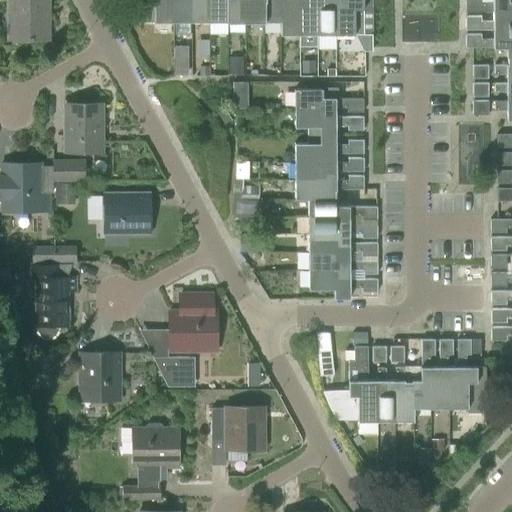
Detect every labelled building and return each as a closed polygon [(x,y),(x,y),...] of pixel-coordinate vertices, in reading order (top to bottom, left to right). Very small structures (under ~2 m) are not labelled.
[(8,0),(9,41),(42,41),(42,10),(48,10),(48,0),(8,0)] [(154,25),(174,24),(173,0),(140,0),(141,23),(154,23),(154,25)] [(173,0),(174,24),(192,24),(191,0),(173,0)] [(191,0),(192,24),(210,24),(209,0),(191,0)] [(209,0),(210,24),(228,24),(227,0),(209,0)] [(227,0),(228,23),(228,24),(246,23),(245,0),(227,0)] [(245,0),(246,23),(264,23),(264,22),(263,0),(245,0)] [(263,0),(264,22),(264,23),(280,23),(281,23),(281,0),(263,0)] [(281,0),(281,23),(280,23),(280,37),(300,37),(300,11),(309,11),(308,0),(281,0)] [(308,0),(309,11),(300,11),(300,37),(318,36),(318,11),(326,11),(325,0),(308,0)] [(318,11),(318,36),(336,36),(336,11),(344,11),(343,0),(325,0),(326,11),(318,11)] [(336,11),(336,36),(355,36),(355,34),(364,34),(364,11),(363,0),(343,0),(344,11),(336,11)] [(465,14),(493,14),(493,13),(508,13),(508,21),(511,21),(511,2),(509,3),(508,0),(493,0),(494,4),(481,4),(480,0),(479,0),(465,0),(465,14)] [(466,32),(493,31),(508,31),(508,40),(511,39),(511,21),(508,21),(508,13),(493,13),(493,14),(493,23),(481,23),(481,18),(466,18),(466,32)] [(507,50),(507,58),(511,57),(511,39),(508,40),(508,31),(493,31),(493,41),(481,41),(481,35),(466,36),(466,49),(493,49),(493,50),(507,50)] [(195,71),(194,44),(178,45),(180,72),(195,71)] [(233,55),(233,73),(249,73),(249,55),(233,55)] [(507,76),(507,84),(511,84),(511,57),(507,58),(507,67),(494,67),(494,76),(507,76)] [(336,74),(336,65),(307,65),(307,74),(336,74)] [(472,79),(488,79),(488,65),(472,65),(472,79)] [(254,104),(252,82),(242,82),(243,104),(254,104)] [(488,84),(472,83),(472,97),(488,97),(488,84)] [(507,94),(507,102),(511,102),(511,84),(507,84),(494,84),(494,94),(507,94)] [(296,91),(296,109),(320,109),(320,120),(334,120),(334,110),(347,110),(347,114),(363,114),(363,101),(334,101),(334,100),(321,100),(321,91),(296,91)] [(488,115),(488,101),(472,101),(472,115),(488,115)] [(511,102),(507,102),(494,102),(494,112),(508,112),(508,122),(511,122),(511,102)] [(64,154),(101,154),(101,107),(64,107),(64,154)] [(308,129),(308,137),(334,137),(334,128),(347,128),(347,132),(363,132),(363,120),(334,120),(320,120),(320,109),(296,109),(296,129),(308,129)] [(295,145),(295,163),(320,163),(320,155),(334,155),(363,155),(363,142),(347,142),(347,147),(334,147),(334,137),(308,137),(308,145),(295,145)] [(511,137),(497,137),(497,150),(511,150),(511,137)] [(295,163),(296,181),(320,181),(320,173),(334,173),(363,173),(363,160),(347,160),(347,165),(334,165),(334,155),(320,155),(320,163),(295,163)] [(511,155),(497,156),(497,169),(511,168),(511,155)] [(53,182),(53,159),(52,159),(52,166),(2,166),(1,214),(41,214),(41,212),(50,212),(50,193),(53,193),(53,182)] [(84,159),(53,159),(53,182),(84,182),(84,159)] [(254,161),(241,161),(240,177),(254,177),(254,161)] [(296,201),(309,201),(309,199),(334,199),(334,191),(363,191),(363,178),(347,178),(347,182),(334,183),(334,173),(320,173),(320,181),(296,181),(296,201)] [(511,173),(498,173),(497,186),(511,185),(511,173)] [(234,177),(232,199),(242,199),(242,198),(258,199),(258,188),(252,186),(242,186),(242,179),(234,177)] [(55,204),(74,204),(74,184),(55,184),(55,204)] [(511,191),(497,191),(497,204),(511,204),(511,191)] [(150,236),(150,196),(102,196),(103,237),(150,236)] [(242,199),(232,199),(231,215),(234,218),(254,219),(255,200),(242,200),(242,199)] [(309,201),(309,217),(334,217),(334,228),(348,228),(348,227),(348,218),(361,218),(361,222),(376,222),(376,208),(348,209),(348,207),(334,207),(334,199),(309,199),(309,201)] [(309,217),(309,235),(334,235),(334,246),(348,246),(348,245),(348,236),(361,236),(361,240),(376,240),(376,227),(348,227),(348,228),(334,228),(334,217),(309,217)] [(511,230),(511,221),(490,222),(490,235),(506,235),(506,230),(511,230)] [(240,235),(240,252),(264,251),(263,235),(240,235)] [(309,235),(309,253),(334,253),(334,264),(348,264),(348,256),(361,255),(361,259),(377,259),(377,245),(348,245),(348,246),(334,246),(334,235),(309,235)] [(511,248),(511,239),(490,240),(490,253),(506,253),(505,249),(511,248)] [(33,263),(54,263),(54,248),(34,248),(33,263)] [(54,248),(54,263),(74,263),(74,248),(54,248)] [(309,253),(309,271),(334,272),(334,281),(348,281),(348,272),(361,272),(361,277),(376,277),(376,263),(348,264),(334,264),(334,253),(309,253)] [(511,266),(511,257),(490,258),(490,272),(506,272),(506,266),(511,266)] [(36,280),(36,328),(37,328),(37,332),(40,336),(44,338),(47,339),(51,338),(55,336),(58,331),(58,328),(67,328),(67,291),(75,291),(75,279),(56,279),(56,267),(30,268),(31,280),(36,280)] [(334,272),(309,271),(309,292),(333,292),(333,300),(349,300),(349,291),(361,291),(361,294),(376,294),(376,281),(348,281),(334,281),(334,272)] [(511,284),(511,276),(490,276),(490,290),(506,290),(506,285),(511,284)] [(167,315),(167,354),(215,354),(215,315),(212,315),(212,293),(176,294),(176,315),(167,315)] [(511,302),(511,293),(490,294),(491,308),(506,307),(506,302),(511,302)] [(511,319),(511,311),(491,312),(491,326),(506,325),(506,320),(511,319)] [(511,328),(491,329),(491,343),(506,343),(506,338),(511,338),(511,328)] [(339,373),(336,330),(323,331),(325,374),(339,373)] [(431,410),(431,411),(449,411),(449,410),(449,383),(457,383),(457,369),(448,369),(448,356),(453,356),(453,340),(439,341),(440,369),(440,383),(431,383),(431,410)] [(449,410),(449,411),(465,411),(466,411),(466,412),(485,412),(485,367),(474,367),(474,369),(466,369),(466,356),(471,356),(471,340),(457,341),(457,369),(457,383),(449,383),(449,410)] [(422,383),(413,383),(413,411),(431,411),(431,383),(440,383),(440,369),(439,369),(431,369),(430,356),(435,356),(435,341),(422,341),(422,370),(421,370),(422,383)] [(390,347),(390,363),(404,362),(404,346),(390,347)] [(368,362),(368,347),(354,347),(354,350),(355,361),(355,362),(368,362)] [(372,347),(372,363),(386,362),(385,347),(372,347)] [(78,356),(79,404),(119,404),(118,355),(78,356)] [(152,358),(167,386),(188,387),(188,375),(191,374),(188,357),(152,358)] [(357,424),(376,424),(377,424),(377,397),(368,397),(368,383),(368,362),(355,362),(355,361),(348,361),(349,411),(357,411),(357,424)] [(377,383),(368,383),(368,397),(377,397),(377,424),(395,424),(395,397),(387,397),(387,382),(387,370),(377,370),(377,383)] [(395,382),(387,382),(387,397),(395,397),(395,424),(413,424),(413,411),(413,383),(405,383),(404,370),(395,370),(395,382)] [(224,411),(209,412),(210,445),(224,445),(224,450),(263,450),(262,408),(224,409),(224,411)] [(131,429),(131,470),(136,470),(137,485),(122,485),(122,499),(159,499),(159,484),(159,470),(178,470),(178,429),(164,429),(160,424),(148,424),(143,429),(131,429)]
